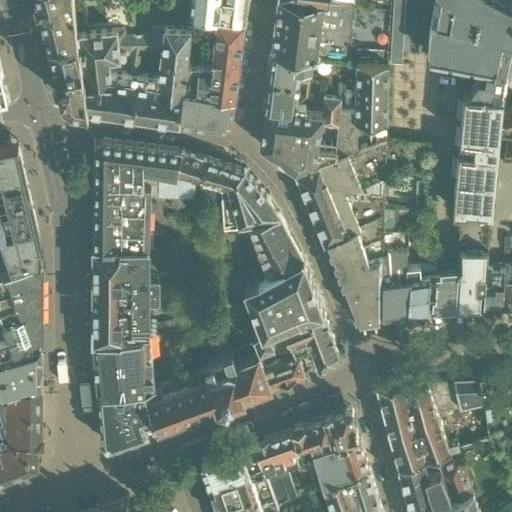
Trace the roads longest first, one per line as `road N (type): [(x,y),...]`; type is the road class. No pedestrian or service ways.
road 1 (residential): [(73,479),(64,238),(40,112)]
road 2 (residential): [(352,351),(311,241),(281,185),(243,146)]
road 3 (residential): [(160,445),(357,373)]
road 4 (residential): [(243,146),(40,112)]
road 5 (residential): [(511,337),(352,351)]
road 6 (residential): [(243,146),(262,0)]
road 7 (residential): [(401,511),(357,373)]
